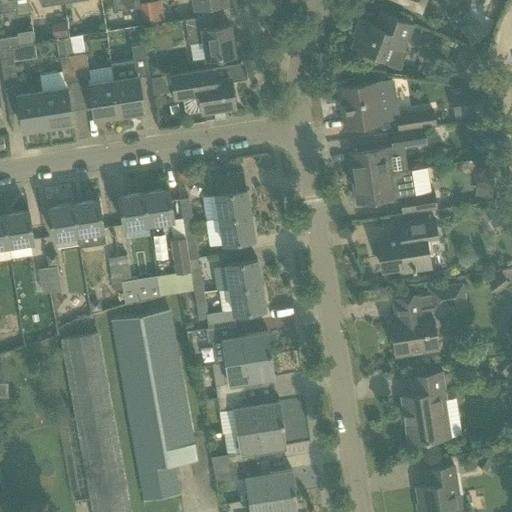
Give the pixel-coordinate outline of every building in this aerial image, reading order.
[(29,13),(27,0),(0,0),(0,12),(16,10),(17,14),(29,13)] [(27,0),(29,13),(30,13),(28,0),(39,0),(40,6),(64,2),(64,0),(27,0)] [(113,0),(115,10),(138,7),(137,0),(113,0)] [(401,0),(400,5),(421,12),(424,0),(401,0)] [(164,18),(163,11),(154,13),(152,1),(139,3),(142,21),(164,18)] [(374,24),(359,19),(353,37),(354,37),(351,46),(381,58),(380,61),(400,68),(406,50),(403,49),(413,23),(379,10),(374,24)] [(206,58),(234,53),(230,25),(214,27),(212,14),(185,19),(189,44),(203,41),(206,58)] [(463,33),(471,43),(485,33),(477,23),(463,33)] [(54,40),(57,39),(67,38),(66,25),(52,27),(54,40)] [(0,48),(12,47),(19,45),(17,35),(0,37),(0,48)] [(77,80),(90,78),(86,53),(85,53),(82,35),(70,37),(77,80)] [(57,39),(64,82),(77,80),(70,37),(67,38),(57,39)] [(135,71),(148,69),(144,43),(132,45),(134,59),(111,62),(112,68),(114,79),(113,79),(118,115),(144,111),(138,75),(136,75),(135,71)] [(19,94),(12,47),(0,48),(0,58),(9,113),(19,112),(23,130),(47,126),(41,90),(19,94)] [(485,53),(473,49),(462,78),(473,83),(485,53)] [(150,62),(152,74),(164,72),(162,60),(150,62)] [(200,94),(203,111),(234,106),(230,77),(215,80),(213,68),(214,68),(214,67),(170,73),(174,98),(200,94)] [(164,92),(162,76),(151,77),(153,94),(164,92)] [(88,83),(94,119),(118,115),(113,79),(88,83)] [(342,111),(344,128),(381,122),(375,83),(343,88),(346,111),(342,111)] [(479,85),(462,87),(465,106),(454,108),(456,120),(483,116),(481,100),(479,85)] [(66,86),(41,90),(47,126),(72,122),(66,86)] [(398,131),(424,126),(436,124),(434,108),(395,114),(398,131)] [(473,122),(478,138),(494,133),(489,117),(473,122)] [(392,148),(427,142),(424,126),(398,131),(389,132),(392,148)] [(348,152),(352,176),(389,170),(386,147),(348,152)] [(449,154),(445,159),(450,163),(454,158),(449,154)] [(184,183),(193,172),(185,166),(175,168),(177,178),(184,183)] [(389,170),(352,176),(356,203),(393,198),(392,190),(413,187),(411,169),(390,172),(389,170)] [(219,210),(249,205),(246,188),(245,188),(243,172),(214,176),(219,210)] [(494,181),(478,179),(475,195),(491,198),(494,181)] [(169,188),(144,192),(148,223),(174,219),(169,188)] [(402,212),(437,206),(435,191),(400,196),(402,212)] [(123,227),(148,223),(144,192),(118,196),(123,227)] [(193,222),(189,198),(180,199),(183,223),(193,222)] [(80,246),(106,242),(99,199),(73,203),(80,246)] [(53,238),(77,234),(79,246),(80,246),(73,203),(48,207),(53,238)] [(249,205),(219,210),(224,243),(254,239),(249,205)] [(492,206),(482,213),(491,229),(502,223),(492,206)] [(29,210),(3,214),(8,245),(33,241),(29,210)] [(0,246),(8,245),(3,214),(0,214),(0,246)] [(399,268),(399,272),(431,267),(427,241),(438,239),(434,217),(399,222),(401,237),(378,241),(382,270),(399,268)] [(198,256),(193,222),(183,223),(186,238),(189,257),(198,256)] [(153,234),(157,258),(170,256),(165,232),(153,234)] [(191,271),(189,257),(186,238),(171,240),(176,273),(191,271)] [(46,255),(47,267),(57,265),(59,265),(57,253),(46,255)] [(118,256),(122,280),(131,279),(127,254),(118,256)] [(108,257),(112,282),(121,281),(122,280),(118,256),(108,257)] [(204,292),(198,256),(189,257),(191,271),(193,290),(194,293),(204,292)] [(227,263),(231,288),(261,284),(257,258),(227,263)] [(38,268),(40,285),(49,284),(48,275),(47,267),(38,268)] [(176,273),(157,276),(160,295),(179,292),(185,291),(193,290),(191,271),(176,273)] [(509,283),(505,278),(502,274),(500,272),(487,283),(496,294),(509,283)] [(61,290),(58,273),(48,275),(49,284),(51,292),(61,290)] [(160,295),(157,276),(137,279),(131,280),(131,279),(122,280),(121,281),(122,289),(124,303),(138,301),(140,301),(160,295)] [(265,309),(261,284),(231,288),(234,309),(207,313),(204,292),(194,293),(196,302),(198,318),(206,317),(208,327),(236,323),(235,314),(265,309)] [(467,305),(463,284),(430,289),(431,292),(394,298),(396,315),(396,316),(397,317),(398,323),(391,324),(395,350),(412,347),(413,353),(438,349),(433,317),(423,318),(422,311),(467,305)] [(92,311),(102,309),(100,300),(90,301),(92,311)] [(110,319),(142,498),(181,491),(175,462),(197,458),(170,308),(110,319)] [(238,335),(236,323),(208,327),(207,328),(209,341),(212,340),(215,362),(271,353),(271,352),(268,352),(265,333),(268,332),(268,331),(238,335)] [(61,339),(92,511),(128,511),(96,333),(61,339)] [(272,356),(271,353),(215,362),(218,384),(216,384),(219,397),(248,392),(246,381),(273,377),(270,356),(272,356)] [(495,367),(505,377),(511,369),(511,363),(506,357),(495,367)] [(453,371),(441,373),(440,371),(409,376),(412,394),(402,396),(409,442),(451,435),(443,387),(455,384),(453,371)] [(250,404),(248,392),(219,397),(220,409),(219,410),(222,432),(239,429),(283,422),(283,421),(281,421),(280,420),(277,402),(280,401),(280,400),(250,404)] [(283,422),(239,429),(242,451),(228,453),(228,454),(210,456),(213,468),(259,461),(257,450),(285,446),(281,425),(284,425),(283,422)] [(487,469),(492,458),(483,453),(477,463),(487,469)] [(261,473),(259,461),(213,468),(216,481),(247,477),(250,498),(295,491),(295,490),(292,490),(289,471),(292,470),(291,469),(261,473)] [(420,511),(473,511),(473,508),(461,510),(454,464),(426,469),(428,484),(416,486),(420,511)] [(296,511),(293,494),(295,494),(295,491),(250,498),(252,511),(296,511)]
